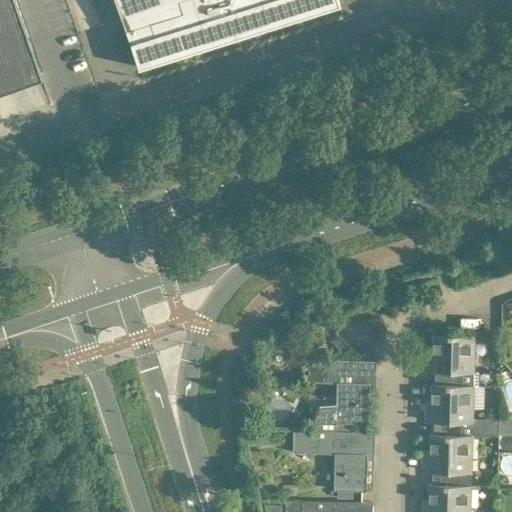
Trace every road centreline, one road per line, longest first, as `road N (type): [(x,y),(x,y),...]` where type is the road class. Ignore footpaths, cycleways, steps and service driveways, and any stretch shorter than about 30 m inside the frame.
road 1 (unclassified): [(0,151),(448,0)]
road 2 (secondary): [(511,88),(77,232)]
road 3 (residential): [(391,511),(398,326),(511,287)]
road 4 (primary): [(185,452),(186,384),(201,322),(238,275),(291,236)]
road 5 (secondary): [(291,236),(511,162)]
road 6 (trunk): [(76,314),(138,511)]
road 7 (secondary): [(124,290),(291,236)]
road 8 (primary): [(185,452),(124,290)]
